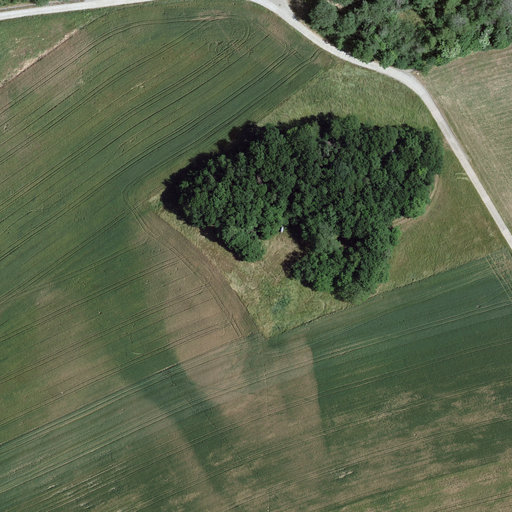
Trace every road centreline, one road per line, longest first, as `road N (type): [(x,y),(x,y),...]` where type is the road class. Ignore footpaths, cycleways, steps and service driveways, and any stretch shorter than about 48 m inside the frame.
road 1 (track): [(511,242),(416,86),(306,34),(281,0)]
road 2 (track): [(135,0),(0,17)]
